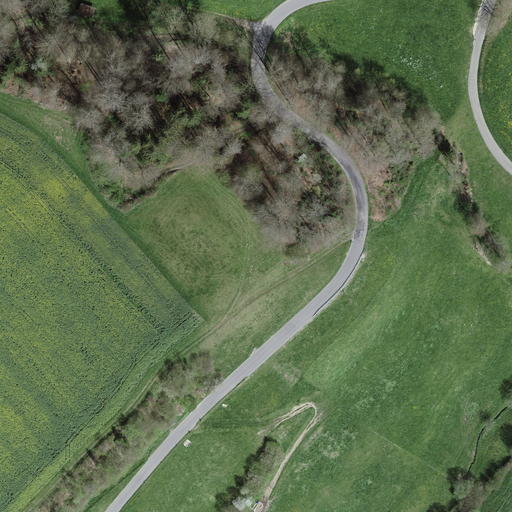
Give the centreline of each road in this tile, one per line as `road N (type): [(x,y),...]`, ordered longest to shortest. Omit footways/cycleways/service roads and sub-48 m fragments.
road 1 (unclassified): [(301,0),(265,32),(258,76),(281,112),(350,166),(363,207),(354,256),(329,292),(221,391),(112,511)]
road 2 (track): [(361,229),(165,366),(26,511)]
road 3 (unclassified): [(491,0),(473,95),(489,141),(511,169)]
